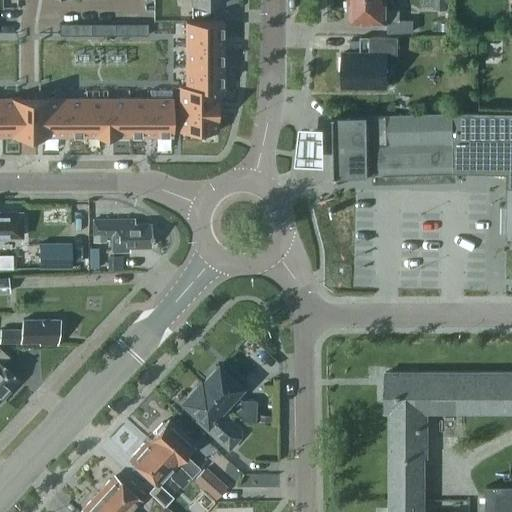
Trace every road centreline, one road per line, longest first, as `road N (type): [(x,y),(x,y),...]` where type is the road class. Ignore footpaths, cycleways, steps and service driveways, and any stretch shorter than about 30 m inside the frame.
road 1 (tertiary): [(0,492),(213,261)]
road 2 (tertiary): [(205,205),(141,182),(0,183)]
road 3 (residential): [(305,319),(511,315)]
road 4 (unclassified): [(306,511),(305,319)]
road 5 (tertiary): [(257,183),(273,0)]
